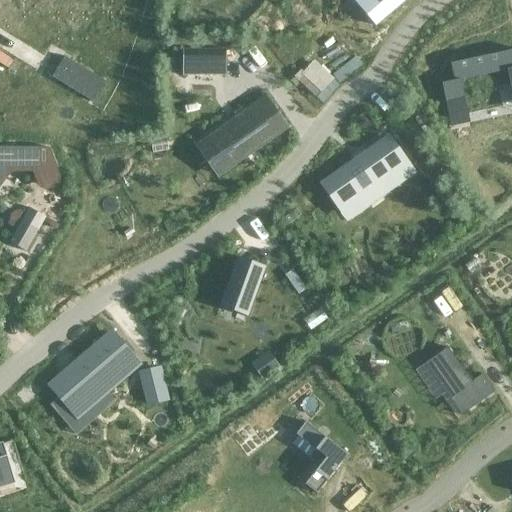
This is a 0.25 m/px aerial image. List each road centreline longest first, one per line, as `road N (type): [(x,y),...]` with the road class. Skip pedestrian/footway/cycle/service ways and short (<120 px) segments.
road 1 (residential): [(371,76),(265,195),(171,262),(107,295),(0,384)]
road 2 (residential): [(511,429),(414,511)]
